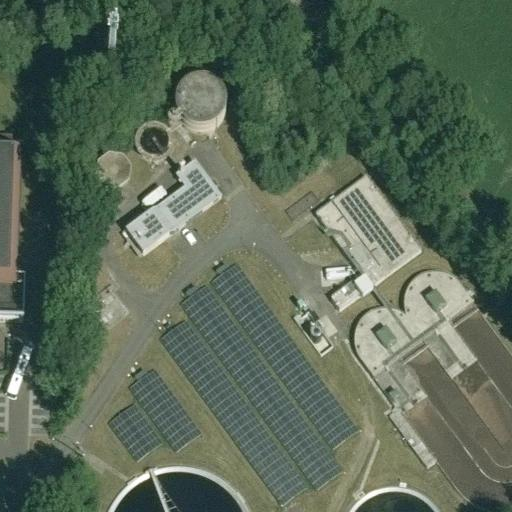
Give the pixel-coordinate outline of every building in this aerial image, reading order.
[(219,127),(220,125),(221,123),(223,119),(224,115),(225,111),(224,106),(223,102),(221,98),(219,95),(216,92),(212,89),(208,87),(204,86),(200,86),(196,86),(191,87),(187,89),(184,92),(183,92),(181,95),(178,98),(176,102),(175,106),(175,111),(175,115),(176,119),(178,123),(181,127),(184,130),(187,132),(191,134),(196,135),(200,136),(204,135),(208,134),(212,132),(216,130),(219,127)] [(0,309),(6,310),(6,303),(25,303),(25,302),(20,302),(21,286),(25,287),(25,285),(7,284),(7,278),(13,279),(17,155),(0,154),(0,309)] [(117,189),(118,189),(119,189),(121,188),(122,188),(123,187),(124,186),(125,185),(126,184),(127,183),(128,182),(129,181),(129,180),(130,179),(130,177),(130,176),(130,175),(130,173),(130,172),(130,171),(129,169),(129,168),(128,167),(128,166),(127,165),(126,164),(125,163),(124,162),(123,161),(122,160),(121,160),(119,159),(118,159),(117,159),(115,159),(114,159),(113,159),(111,159),(110,159),(109,160),(108,160),(107,161),(105,162),(104,163),(103,164),(103,165),(102,166),(101,167),(101,168),(100,169),(100,171),(100,172),(99,173),(99,175),(99,176),(100,177),(100,179),(100,180),(101,181),(102,182),(102,183),(103,184),(104,185),(105,186),(106,187),(107,188),(109,188),(110,189),(111,189),(113,189),(114,190),(115,190),(117,189)] [(142,258),(220,201),(194,165),(182,173),(181,172),(177,175),(178,176),(176,179),(185,191),(125,234),(142,258)] [(339,314),(420,254),(366,180),(315,218),(361,280),(330,302),(339,314)]
